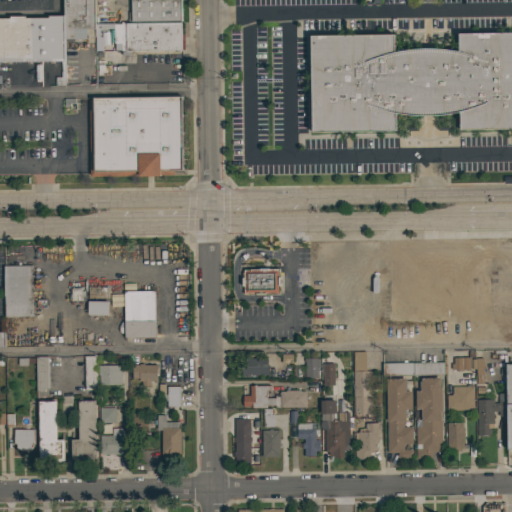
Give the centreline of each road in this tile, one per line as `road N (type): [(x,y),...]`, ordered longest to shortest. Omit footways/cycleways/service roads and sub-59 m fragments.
road 1 (residential): [(511,485),(0,493)]
road 2 (residential): [(210,511),(209,199)]
road 3 (primary): [(209,225),(464,224)]
road 4 (primary): [(511,194),(297,198)]
road 5 (primary): [(209,199),(0,203)]
road 6 (residential): [(209,199),(205,0)]
